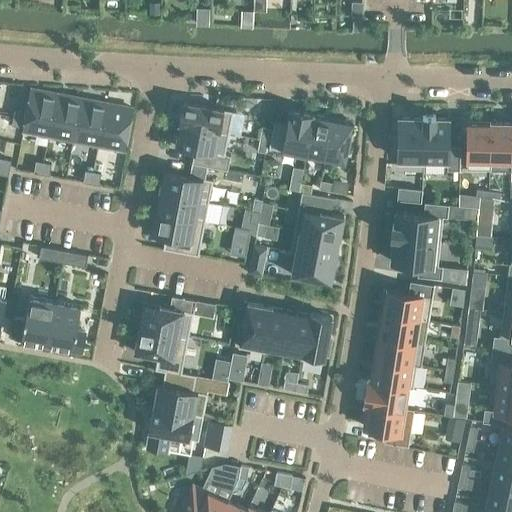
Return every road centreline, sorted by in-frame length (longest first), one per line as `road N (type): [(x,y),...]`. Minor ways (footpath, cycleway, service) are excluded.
road 1 (residential): [(318,511),(367,267),(380,76)]
road 2 (residential): [(152,66),(103,368)]
road 3 (residential): [(152,66),(380,76)]
road 4 (residential): [(0,53),(152,66)]
